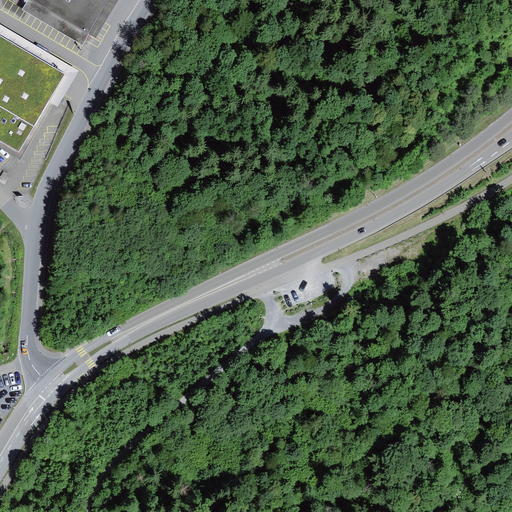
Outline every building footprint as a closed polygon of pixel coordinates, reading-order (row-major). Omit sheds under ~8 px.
[(24,0),(29,3),(90,39),(112,0),(24,0)] [(112,0),(90,39),(98,43),(123,0),(112,0)] [(90,39),(29,3),(24,12),(84,48),(90,39)] [(21,152),(0,139),(0,146),(21,159),(54,103),(59,106),(80,70),(0,23),(0,32),(68,73),(21,152)] [(68,73),(0,32),(0,139),(21,152),(68,73)]
